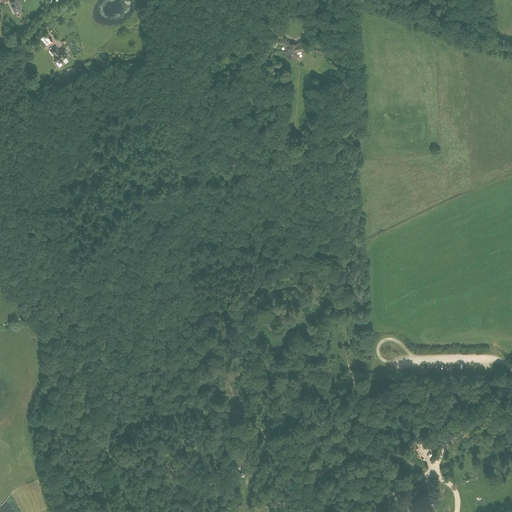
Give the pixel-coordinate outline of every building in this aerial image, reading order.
[(17,0),(14,0),(10,2),(15,13),(22,9),(17,0)] [(41,38),(46,45),(51,41),(46,34),(41,38)] [(286,49),(287,49),(286,56),(296,58),(297,52),(308,49),(305,41),(297,44),(291,43),(283,38),(280,42),(286,45),(286,49)] [(60,50),(56,46),(50,50),(54,55),(53,56),(59,63),(68,55),(62,48),(60,50)] [(94,66),(91,60),(83,63),(86,70),(94,66)] [(76,66),(80,75),(85,73),(81,64),(76,66)] [(426,437),(423,434),(415,441),(419,444),(426,437)] [(420,446),(425,451),(432,444),(428,439),(420,446)] [(253,465),(242,464),(240,478),(251,480),(253,465)] [(26,511),(14,487),(0,500),(0,511),(26,511)]
